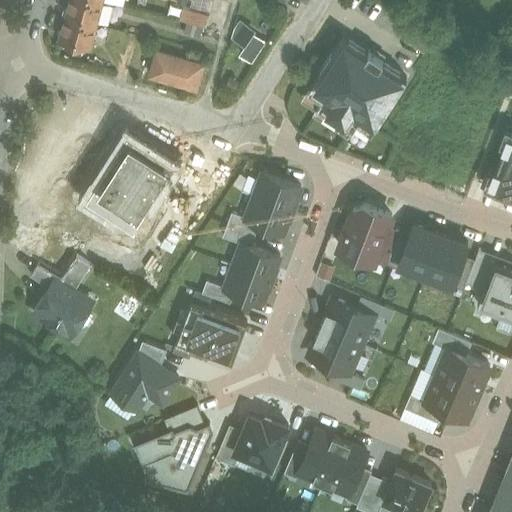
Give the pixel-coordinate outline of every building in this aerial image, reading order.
[(103,0),(70,0),(67,14),(98,22),(103,0)] [(216,2),(207,0),(196,0),(196,5),(214,10),(216,2)] [(211,13),(185,6),(181,19),(207,26),(211,13)] [(98,22),(67,14),(60,38),(91,47),(98,22)] [(256,29),(241,18),(232,36),(245,45),(254,32),(256,29)] [(203,26),(189,22),(186,32),(201,36),(203,26)] [(405,38),(426,48),(434,33),(412,22),(405,38)] [(265,40),(254,32),(245,45),(240,53),(250,61),(265,40)] [(341,33),(303,94),(373,137),(411,76),(341,33)] [(204,62),(159,49),(152,73),(197,85),(204,62)] [(130,130),(110,162),(107,161),(102,168),(106,171),(102,177),(90,196),(108,207),(136,225),(178,161),(130,130)] [(511,139),(492,190),(511,198),(511,139)] [(78,162),(34,230),(35,231),(22,250),(39,261),(63,276),(69,268),(90,235),(104,212),(108,207),(90,196),(102,177),(78,162)] [(305,186),(261,172),(245,219),(289,233),(305,186)] [(350,204),(336,245),(372,258),(384,222),(390,207),(361,197),(350,204)] [(133,230),(104,212),(90,235),(118,253),(133,230)] [(411,216),(407,230),(396,261),(453,281),(465,248),(469,237),(411,216)] [(384,222),(372,258),(394,266),(396,261),(407,230),(384,222)] [(282,259),(239,244),(223,291),(266,306),(282,259)] [(478,246),(476,252),(466,281),(481,286),(491,256),(500,259),(502,254),(478,246)] [(476,252),(465,248),(453,281),(465,285),(466,281),(476,252)] [(511,263),(500,259),(491,256),(481,286),(476,299),(511,311),(511,263)] [(63,276),(39,261),(39,262),(32,273),(51,285),(56,277),(75,289),(83,277),(69,268),(63,276)] [(75,289),(56,277),(51,285),(36,309),(49,317),(50,322),(57,327),(62,326),(66,320),(77,326),(93,300),(75,289)] [(379,313),(332,294),(307,354),(354,374),(379,313)] [(185,296),(170,335),(232,357),(246,319),(185,296)] [(450,349),(467,356),(473,341),(442,328),(435,343),(450,349)] [(141,337),(136,345),(161,362),(166,346),(141,337)] [(136,345),(107,389),(135,408),(147,390),(162,400),(179,374),(161,362),(136,345)] [(450,349),(440,374),(479,390),(489,365),(467,356),(450,349)] [(440,374),(430,399),(444,404),(469,414),(479,390),(440,374)] [(439,418),(444,404),(430,399),(415,393),(410,407),(439,418)] [(165,417),(170,429),(176,427),(177,429),(191,424),(198,428),(207,424),(198,404),(165,417)] [(293,423),(253,406),(243,428),(235,447),(243,450),(275,464),(293,423)] [(170,429),(135,442),(151,487),(189,490),(214,434),(209,423),(207,424),(198,428),(191,424),(177,429),(176,427),(170,429)] [(235,447),(243,428),(232,423),(217,455),(237,464),(243,450),(235,447)] [(296,469),(323,481),(343,435),(316,423),(296,469)] [(323,481),(351,493),(371,447),(343,435),(323,481)] [(511,511),(511,451),(487,511),(511,511)] [(391,481),(384,498),(397,503),(417,511),(420,511),(433,482),(397,467),(391,481)] [(371,472),(358,505),(373,511),(393,511),(397,503),(384,498),(391,481),(371,472)]
